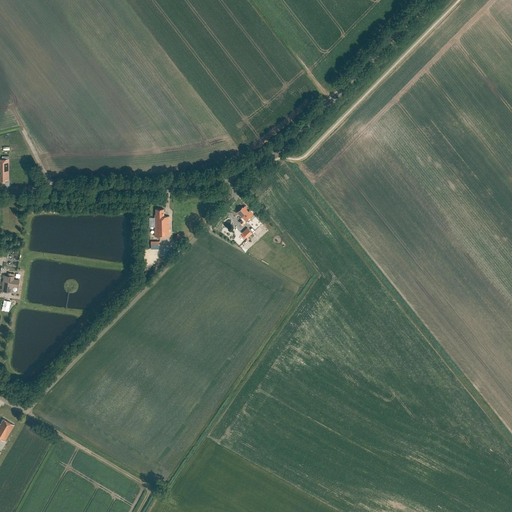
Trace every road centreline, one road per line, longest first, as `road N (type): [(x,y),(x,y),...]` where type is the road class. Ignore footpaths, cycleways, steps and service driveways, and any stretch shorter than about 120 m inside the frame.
road 1 (unclassified): [(25,412),(232,199),(229,177)]
road 2 (tertiary): [(428,0),(289,141),(229,177)]
road 3 (tertiary): [(0,191),(170,188),(229,177)]
road 4 (track): [(136,511),(149,487),(25,412)]
